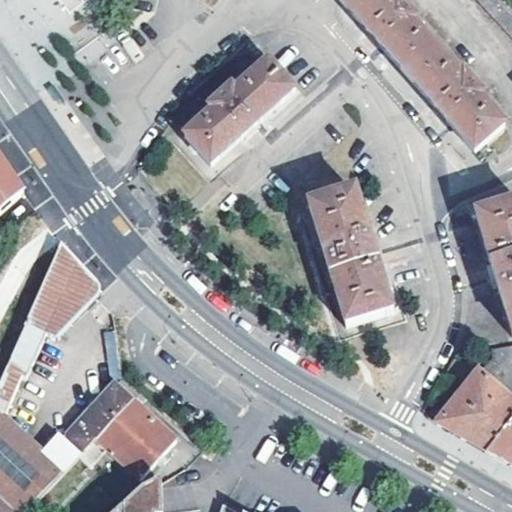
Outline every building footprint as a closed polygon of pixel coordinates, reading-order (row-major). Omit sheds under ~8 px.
[(345,0),(342,3),(478,157),(506,131),(481,102),(486,97),(467,75),(462,80),(414,26),(420,21),(400,0),(399,0),(395,4),(391,0),(345,0)] [(511,0),(474,0),(511,42),(511,0)] [(272,66),(187,140),(213,169),(297,96),(272,66)] [(11,175),(0,158),(0,218),(25,195),(11,175)] [(358,197),(311,211),(349,330),(394,316),(377,260),(358,197)] [(511,209),(476,221),(511,332),(511,209)] [(0,511),(30,511),(41,501),(78,461),(134,406),(116,389),(66,442),(60,439),(44,455),(6,419),(24,380),(28,382),(48,339),(57,343),(98,302),(102,291),(101,291),(63,249),(44,290),(31,320),(14,356),(0,388),(0,511)] [(106,333),(107,378),(117,378),(116,333),(106,333)] [(480,375),(437,427),(482,452),(490,456),(511,429),(511,380),(502,393),(480,375)] [(134,406),(78,461),(89,471),(107,453),(141,485),(177,447),(134,406)] [(511,429),(490,456),(511,468),(511,429)] [(142,497),(124,511),(163,511),(163,503),(162,486),(142,497)]
